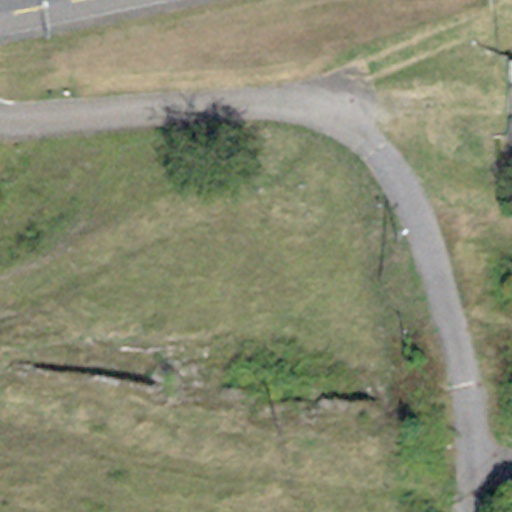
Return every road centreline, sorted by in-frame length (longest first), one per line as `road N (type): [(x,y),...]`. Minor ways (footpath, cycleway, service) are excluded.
road 1 (residential): [(0,121),(285,106),(340,123),(377,152),(412,204),(469,390),(475,453)]
road 2 (track): [(511,18),(375,65),(319,95),(314,111)]
